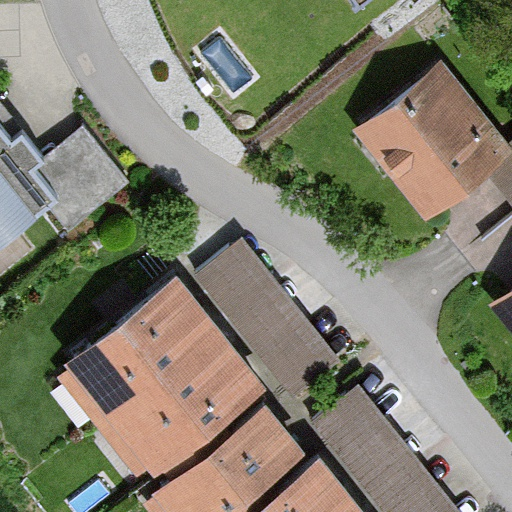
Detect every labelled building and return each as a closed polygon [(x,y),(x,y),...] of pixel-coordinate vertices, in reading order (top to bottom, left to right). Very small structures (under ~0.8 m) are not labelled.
[(505,153),(425,61),(345,130),(418,218),(505,153)] [(0,237),(39,210),(70,232),(125,190),(77,128),(36,155),(0,110),(0,237)] [(242,239),(194,276),(293,399),(340,361),(242,239)] [(251,390),(164,273),(51,363),(146,473),(251,390)] [(511,277),(482,299),(511,340),(511,277)] [(458,511),(357,385),(311,422),(383,511),(458,511)] [(350,511),(302,456),(234,511),(350,511)]
